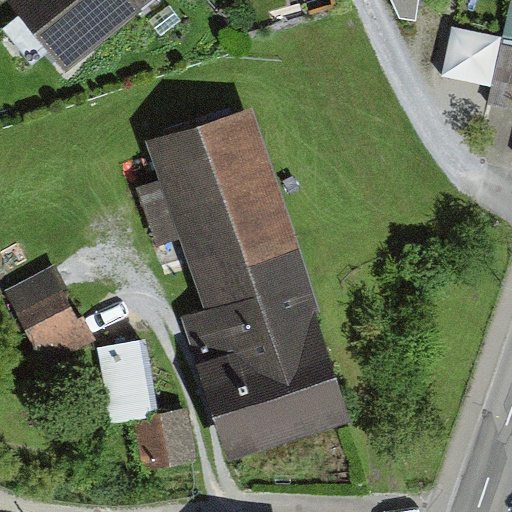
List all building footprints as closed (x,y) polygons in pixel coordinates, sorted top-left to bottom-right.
[(51,49),(68,70),(155,0),(11,0),(22,14),(51,49)] [(418,22),(421,0),(391,0),(401,20),(418,22)] [(51,49),(22,14),(4,28),(32,64),(51,49)] [(511,47),(504,45),(489,104),(511,109),(511,47)] [(301,248),(254,106),(150,141),(163,180),(139,188),(159,247),(181,240),(195,283),(301,248)] [(321,310),(301,248),(195,283),(203,310),(184,316),(229,457),(352,418),(317,311),(321,310)] [(81,318),(55,269),(8,293),(47,367),(99,339),(86,315),(81,318)] [(147,338),(98,348),(113,424),(134,420),(161,415),(147,338)] [(189,409),(161,415),(134,420),(144,470),(199,460),(189,409)]
